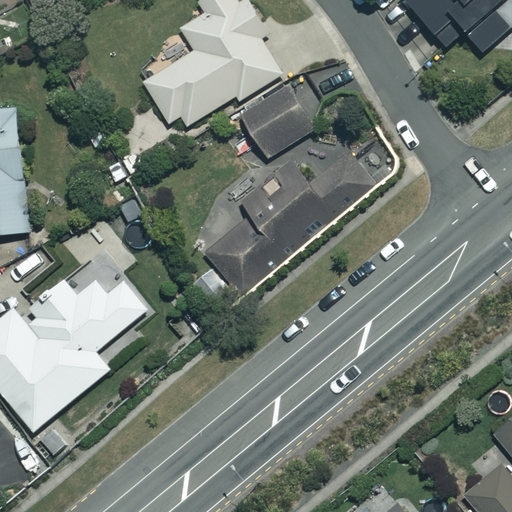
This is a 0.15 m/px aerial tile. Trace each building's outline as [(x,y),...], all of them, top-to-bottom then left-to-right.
[(194,48),(144,77),(172,122),(181,116),(187,126),(235,96),(239,103),(285,74),(263,38),(273,31),(253,0),(196,0),(203,10),(180,25),(194,48)] [(511,37),(489,10),(501,0),(404,0),(445,48),(464,32),(494,67),(511,51),(511,37)] [(294,79),(242,113),(269,159),(323,127),(294,79)] [(0,233),(35,230),(23,105),(0,107),(0,233)] [(219,262),(195,280),(211,300),(234,282),(241,291),(382,180),(353,143),(342,152),(327,134),(244,199),(255,214),(209,250),(219,262)] [(149,312),(103,256),(69,284),(65,279),(30,308),(39,319),(28,328),(14,311),(0,322),(0,391),(35,434),(111,372),(97,354),(149,312)] [(511,470),(490,445),(471,461),(485,477),(466,494),(480,511),(511,511),(511,418),(496,433),(511,451),(511,470)] [(408,511),(400,503),(389,511),(408,511)]
